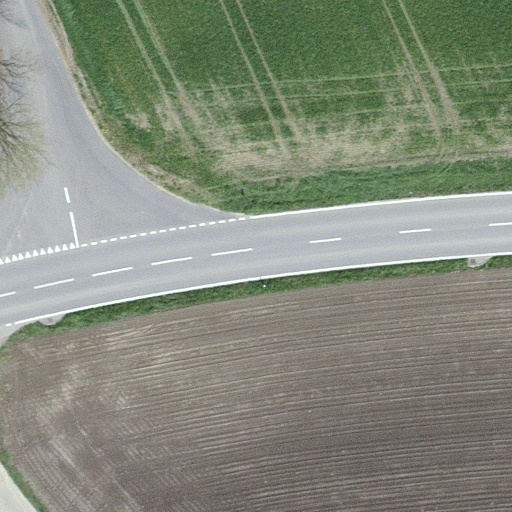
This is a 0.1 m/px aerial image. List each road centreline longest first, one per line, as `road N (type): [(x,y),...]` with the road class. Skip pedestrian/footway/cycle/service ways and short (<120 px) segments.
road 1 (secondary): [(511,226),(407,229),(80,265)]
road 2 (unclassified): [(80,265),(0,45)]
